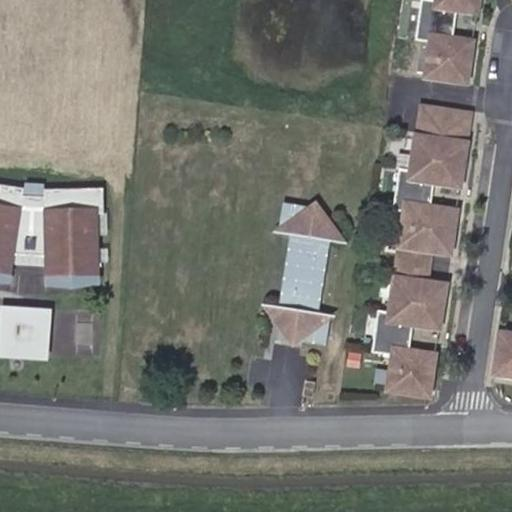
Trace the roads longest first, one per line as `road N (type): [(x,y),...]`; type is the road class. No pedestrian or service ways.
road 1 (residential): [(476,431),(186,432),(0,419)]
road 2 (residential): [(511,158),(476,431)]
